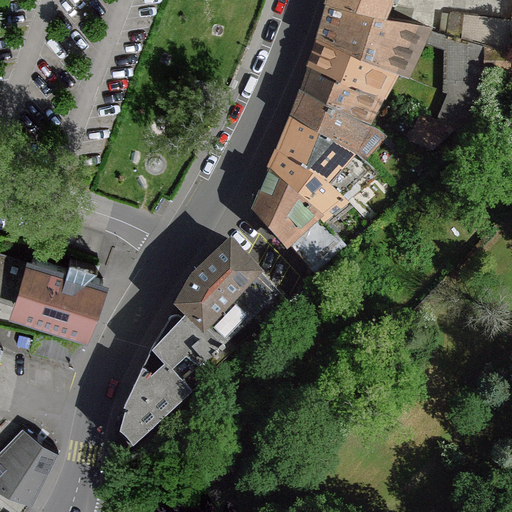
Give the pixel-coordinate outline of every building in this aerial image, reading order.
[(329,0),(328,4),(384,17),(390,4),(396,6),(398,0),(329,0)] [(384,17),(328,4),(319,37),(391,66),(401,72),(423,25),(384,17)] [(483,45),(510,52),(511,27),(511,18),(450,11),(448,37),(483,45)] [(448,93),(482,107),(482,70),(483,45),(448,37),(445,36),(443,91),(448,93)] [(391,66),(319,37),(310,64),(377,94),(391,66)] [(483,45),(482,70),(510,70),(510,52),(483,45)] [(377,94),(310,64),(302,90),(361,120),(377,94)] [(361,120),(302,90),(293,114),(347,144),(358,152),(378,130),(361,120)] [(448,93),(437,122),(454,130),(466,136),(475,124),(482,107),(448,93)] [(347,144),(293,114),(280,149),(322,174),(345,197),(348,199),(379,172),(358,152),(347,144)] [(437,122),(424,115),(412,139),(432,149),(454,130),(437,122)] [(322,174),(280,149),(271,168),(311,202),(320,216),(345,197),(322,174)] [(311,202),(271,168),(254,206),(315,273),(347,245),(320,216),(311,202)] [(127,407),(120,429),(128,434),(134,444),(239,345),(230,335),(252,314),(262,324),(288,301),(231,240),(211,259),(194,274),(180,301),(188,310),(182,316),(179,314),(175,314),(172,315),(169,318),(152,346),(124,404),(127,407)] [(23,287),(17,308),(85,329),(88,330),(103,279),(33,257),(26,280),(21,278),(27,260),(0,252),(0,286),(2,280),(23,287)] [(67,359),(76,341),(37,332),(32,351),(67,359)] [(0,486),(32,503),(59,451),(23,425),(0,448),(0,486)]
